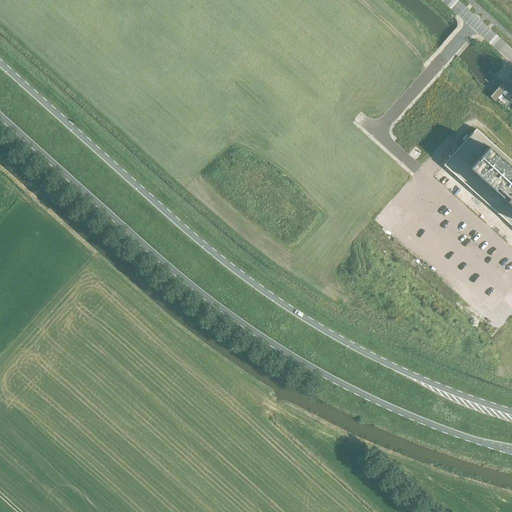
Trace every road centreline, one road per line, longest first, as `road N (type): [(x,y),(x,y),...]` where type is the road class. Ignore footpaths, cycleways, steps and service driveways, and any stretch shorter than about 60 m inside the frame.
road 1 (secondary): [(511,414),(408,374),(235,273),(0,64)]
road 2 (secondary): [(0,111),(221,309),(395,410),(511,451)]
road 3 (unclassified): [(476,20),(375,131),(424,175)]
